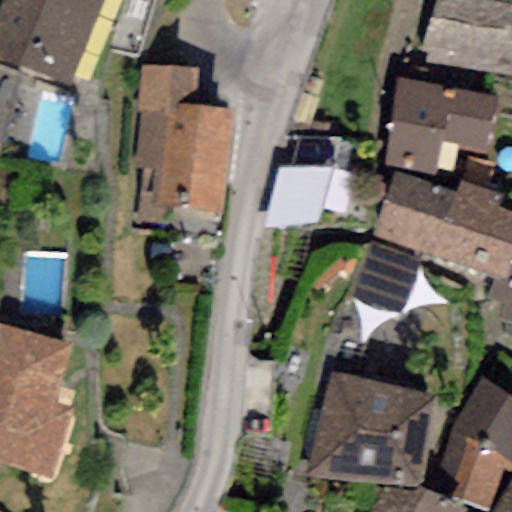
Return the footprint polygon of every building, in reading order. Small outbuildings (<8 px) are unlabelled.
[(107,0),(4,0),(0,9),(0,64),(64,94),(107,0)] [(511,85),(511,0),(437,0),(417,65),(511,85)] [(150,214),(220,228),(232,127),(192,122),(196,83),(140,73),(137,117),(142,118),(135,174),(151,179),(150,214)] [(484,164),(497,113),(398,88),(379,179),(432,193),(440,156),(484,164)] [(306,171),(278,170),(261,236),(315,236),(330,176),(306,171)] [(430,270),(455,208),(393,184),(373,247),(366,245),(345,299),(401,322),(422,268),(430,270)] [(504,211),(460,195),(455,208),(430,270),(493,294),(504,298),(511,277),(511,228),(499,223),(504,211)] [(511,277),(504,298),(493,294),(486,307),(503,314),(499,328),(511,332),(511,277)] [(0,336),(0,472),(49,490),(72,422),(51,415),(69,360),(0,336)] [(418,502),(436,412),(331,381),(308,481),(382,500),(413,507),(418,502)] [(511,485),(511,482),(511,411),(482,390),(452,438),(433,500),(460,511),(491,511),(503,482),(511,485)] [(511,511),(511,492),(498,511),(511,511)] [(434,511),(418,502),(413,507),(382,500),(374,511),(434,511)]
